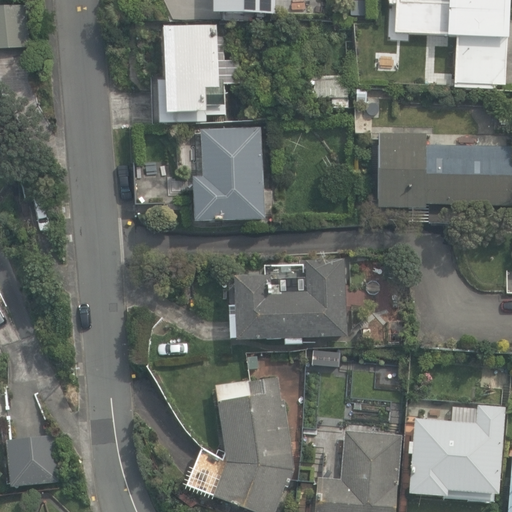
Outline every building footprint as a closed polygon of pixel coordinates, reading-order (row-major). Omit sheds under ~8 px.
[(214,0),(215,15),(276,14),(275,0),(214,0)] [(455,89),(495,90),(495,87),(508,87),(509,0),(450,0),(451,3),(415,3),(415,0),(387,0),(388,5),(397,5),(397,35),(449,35),(449,38),(456,39),(455,89)] [(0,8),(0,50),(30,48),(27,6),(0,8)] [(153,98),(154,126),(207,124),(207,116),(226,116),(225,81),(220,81),(218,26),(164,28),(167,97),(153,98)] [(331,99),(332,108),(351,108),(349,75),(314,77),(315,100),(331,99)] [(194,177),(197,223),(266,219),(261,128),(200,131),(203,177),(194,177)] [(427,224),(458,224),(458,206),(511,206),(511,146),(427,146),(427,135),(379,134),(379,210),(427,210),(427,224)] [(134,163),(135,205),(174,203),(172,161),(134,163)] [(20,172),(26,201),(39,198),(32,169),(20,172)] [(0,278),(15,272),(0,234),(0,278)] [(285,340),(285,346),(303,345),(302,340),(348,338),(344,260),(306,262),(306,278),(271,280),(271,276),(236,277),(237,315),(230,315),(231,338),(238,337),(238,342),(285,340)] [(361,329),(362,337),(370,337),(369,328),(361,329)] [(248,369),(258,368),(256,351),(246,352),(248,369)] [(305,384),(316,384),(316,372),(305,371),(305,384)] [(214,497),(252,511),(276,511),(295,470),(285,399),(281,399),(278,378),(216,386),(227,463),(214,497)] [(411,495),(449,498),(449,491),(500,495),(507,409),(455,405),(454,421),(417,418),(415,443),(412,443),(412,454),(414,454),(411,495)] [(316,511),(396,511),(403,435),(346,430),(341,479),(319,477),(316,511)] [(54,438),(6,443),(12,489),(59,484),(54,438)]
